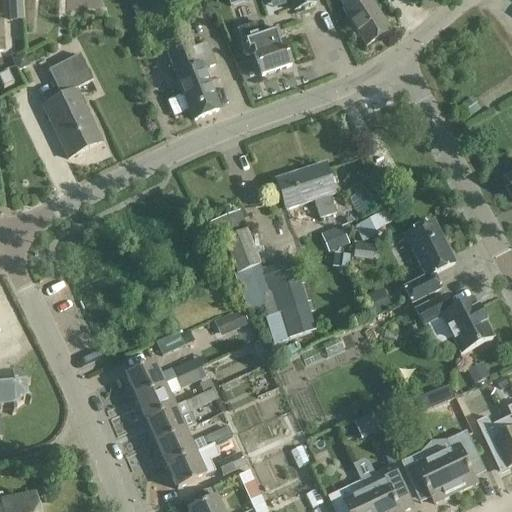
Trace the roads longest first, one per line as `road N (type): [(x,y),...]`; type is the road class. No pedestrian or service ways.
road 1 (residential): [(7,241),(165,157),(345,86),(399,56)]
road 2 (residential): [(122,511),(97,436),(7,241)]
road 3 (residential): [(511,276),(399,56)]
